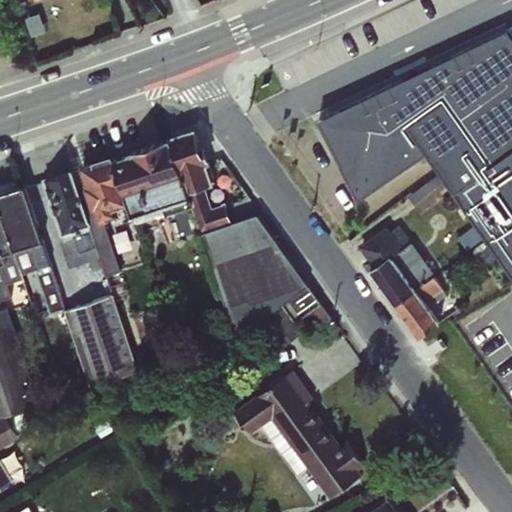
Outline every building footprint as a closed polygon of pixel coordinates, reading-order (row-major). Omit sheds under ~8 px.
[(369,83),(280,117),(349,208),(428,155),(511,273),(511,34),(490,3),(371,60),(369,83)] [(130,218),(199,198),(238,329),(273,318),(278,336),(315,325),(278,205),(234,218),(229,200),(216,204),(209,180),(216,178),(200,126),(82,161),(100,218),(127,210),(130,218)] [(109,219),(93,224),(76,164),(46,173),(72,262),(104,253),(109,270),(122,267),(109,219)] [(0,188),(0,297),(29,290),(36,314),(67,305),(31,179),(0,188)] [(360,250),(424,334),(444,318),(429,298),(449,282),(401,219),(360,250)] [(101,254),(87,260),(96,278),(109,272),(101,254)] [(70,303),(90,380),(137,368),(118,291),(70,303)] [(39,400),(7,306),(0,308),(0,488),(14,480),(0,456),(0,444),(20,435),(6,413),(39,400)] [(293,368),(234,411),(251,434),(262,426),(282,452),(292,445),(330,497),(363,473),(359,468),(366,464),(347,438),(341,443),(310,400),(314,397),(293,368)] [(400,511),(388,496),(366,511),(400,511)]
